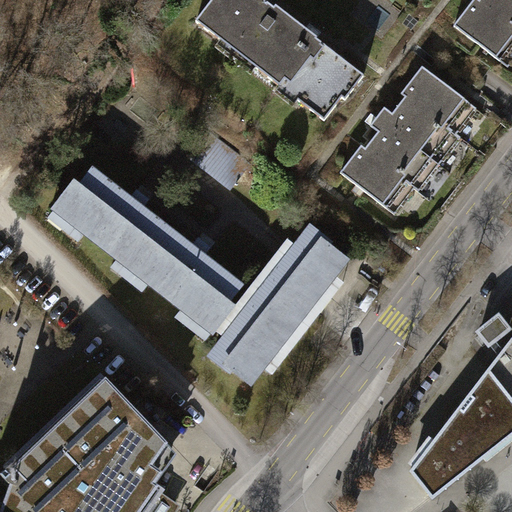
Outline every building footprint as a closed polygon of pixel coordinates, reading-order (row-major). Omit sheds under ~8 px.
[(254,0),(249,0),(215,44),(338,140),(375,93),(254,0)] [(511,2),(508,0),(500,0),(478,31),(511,55),(511,2)] [(413,111),(475,156),(498,125),(436,80),(413,111)] [(475,156),(413,111),(380,156),(442,201),(475,156)] [(417,236),(442,201),(380,156),(354,190),(417,236)] [(258,315),(97,179),(50,234),(211,370),(258,315)] [(211,370),(260,411),(293,372),(327,332),(362,291),(313,250),(258,315),(211,370)] [(0,324),(0,372),(20,392),(65,348),(21,304),(0,324)] [(511,341),(412,471),(434,499),(485,459),(487,462),(511,442),(511,341)] [(0,511),(167,511),(189,483),(107,392),(16,465),(0,505),(0,511)]
